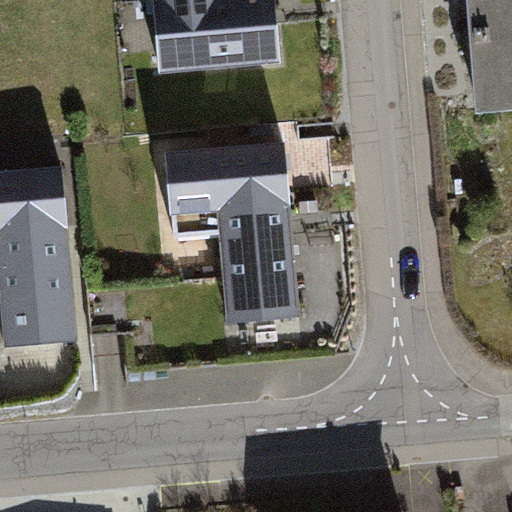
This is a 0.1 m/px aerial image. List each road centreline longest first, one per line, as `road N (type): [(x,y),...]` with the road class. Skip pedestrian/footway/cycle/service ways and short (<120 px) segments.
road 1 (residential): [(407,417),(373,0)]
road 2 (residential): [(0,458),(407,417)]
